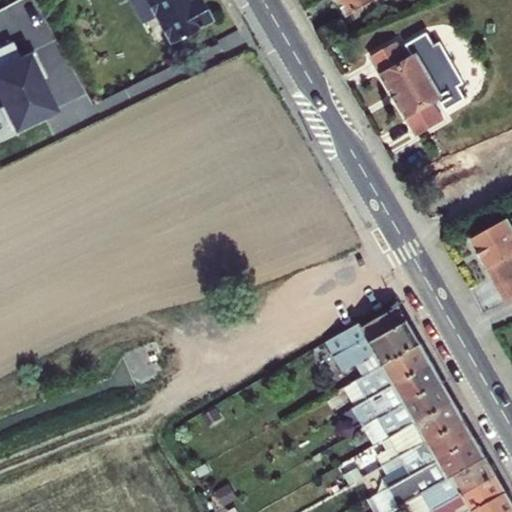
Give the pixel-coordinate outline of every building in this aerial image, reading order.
[(127,0),(154,47),(207,18),(196,0),(127,0)] [(337,0),(346,14),(371,0),(337,0)] [(370,56),(382,76),(434,46),(435,48),(441,44),(439,40),(433,43),(426,31),(404,44),(412,56),(407,59),(395,41),(370,56)] [(10,41),(0,45),(0,99),(3,105),(0,106),(0,111),(10,130),(54,108),(39,78),(44,76),(32,51),(18,57),(10,41)] [(434,46),(382,76),(405,116),(447,91),(447,87),(462,78),(441,44),(435,48),(434,46)] [(447,91),(405,116),(417,135),(444,119),(432,101),(438,97),(446,110),(465,97),(458,85),(464,81),(462,78),(447,87),(447,91)] [(511,215),(508,217),(471,239),(488,268),(511,255),(511,254),(511,215)] [(487,268),(506,303),(511,300),(511,255),(488,268),(487,268)] [(361,321),(327,341),(343,370),(358,363),(365,376),(421,343),(399,305),(364,325),(361,321)] [(366,393),(368,397),(431,361),(421,343),(365,376),(358,380),(366,393)] [(431,361),(368,397),(355,405),(367,426),(380,418),(443,381),(431,361)] [(355,405),(368,397),(366,393),(358,380),(352,383),(345,388),(355,405)] [(380,418),(391,437),(454,400),(443,381),(380,418)] [(391,437),(401,454),(464,418),(454,400),(391,437)] [(384,441),(391,437),(380,418),(367,426),(365,426),(376,445),(384,441)] [(401,454),(412,473),(475,437),(464,418),(401,454)] [(391,437),(384,441),(394,458),(396,457),(401,454),(391,437)] [(401,506),(423,494),(487,457),(475,437),(412,473),(407,476),(390,486),(401,506)] [(407,476),(412,473),(401,454),(396,457),(399,463),(407,476)] [(487,457),(423,494),(433,510),(449,501),(496,473),(487,457)] [(382,472),(390,486),(407,476),(399,463),(382,472)] [(431,511),(470,511),(507,491),(496,473),(449,501),(433,510),(431,511)] [(511,511),(511,500),(507,491),(470,511),(511,511)]
